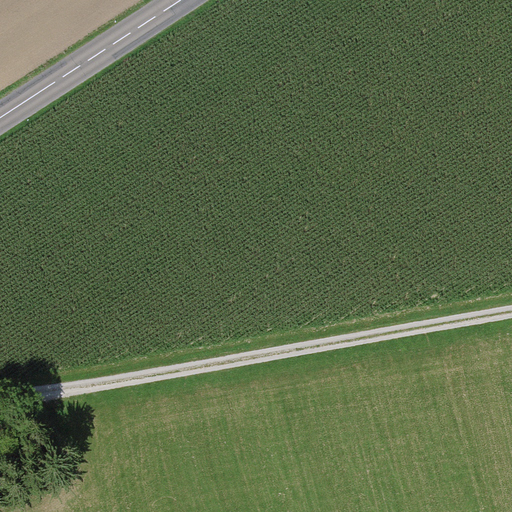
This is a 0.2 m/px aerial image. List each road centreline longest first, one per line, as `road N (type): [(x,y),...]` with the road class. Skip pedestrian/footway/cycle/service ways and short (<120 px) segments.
road 1 (track): [(511,317),(0,403)]
road 2 (tertiary): [(184,0),(0,119)]
